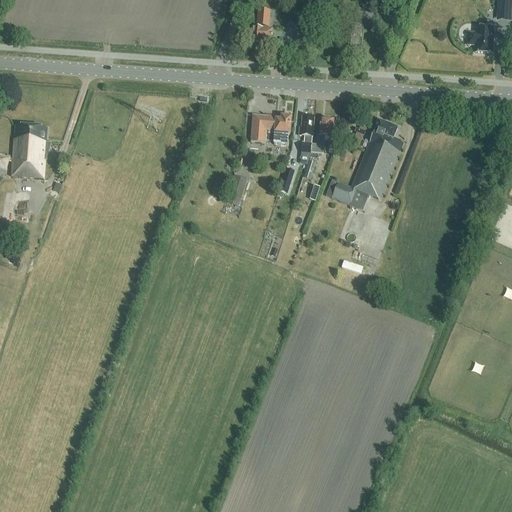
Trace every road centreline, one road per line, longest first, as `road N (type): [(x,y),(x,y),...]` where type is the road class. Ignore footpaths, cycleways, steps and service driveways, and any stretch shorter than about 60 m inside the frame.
road 1 (tertiary): [(511,99),(215,79)]
road 2 (tertiary): [(215,79),(0,61)]
road 3 (unknown): [(92,69),(39,202)]
